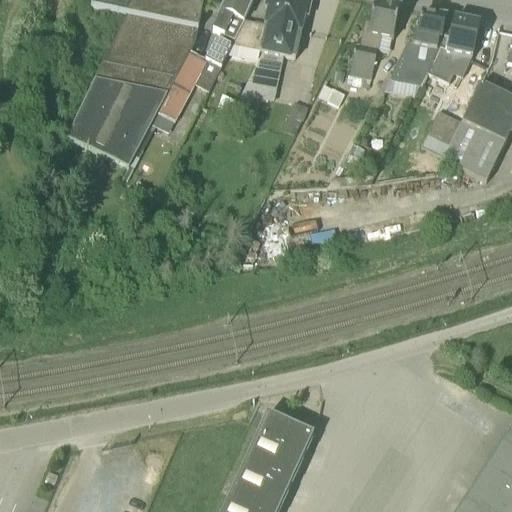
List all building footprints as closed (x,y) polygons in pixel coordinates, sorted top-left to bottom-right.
[(127,173),(157,118),(176,82),(190,56),(194,47),(205,0),(92,0),(91,11),(124,18),(64,142),(127,173)] [(227,0),(212,34),(224,39),(232,20),(243,25),(254,0),(227,0)] [(246,21),(244,26),(232,49),(263,56),(271,58),(277,31),(282,32),(289,1),(285,0),(267,0),(264,12),(268,13),(265,25),(246,21)] [(294,63),(303,24),(304,21),(307,21),(310,5),(289,1),(282,32),(277,31),(271,58),(263,56),(246,90),(277,97),(285,60),(294,63)] [(350,79),(372,83),(380,41),(393,44),(399,11),(374,6),(370,28),(365,27),(360,53),(355,52),(350,79)] [(414,31),(414,35),(411,48),(407,47),(389,85),(420,91),(426,77),(439,50),(447,54),(449,42),(442,40),(445,22),(433,20),(434,18),(426,16),(425,18),(421,17),(418,32),(414,31)] [(453,22),(449,42),(447,54),(439,50),(426,77),(450,89),(455,77),(464,81),(472,62),(479,27),(453,22)] [(190,56),(176,82),(157,118),(173,127),(194,88),(206,95),(230,51),(215,43),(204,63),(190,56)] [(511,103),(480,89),(463,126),(452,151),(445,165),(489,185),(505,149),(511,134),(511,103)] [(452,151),(463,126),(438,114),(426,139),(452,151)] [(266,417),(254,443),(222,511),(278,511),(312,438),(266,417)] [(511,511),(511,438),(508,436),(459,511),(511,511)]
